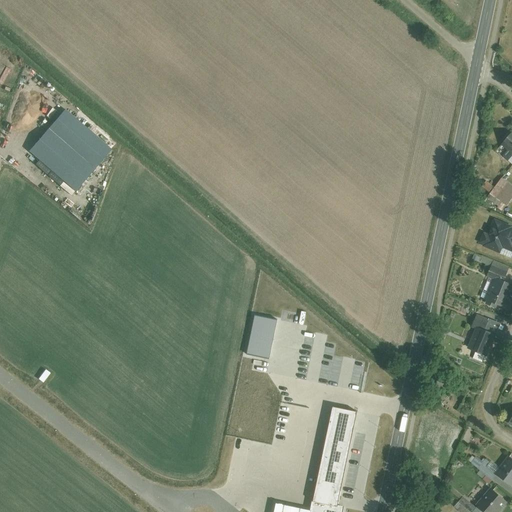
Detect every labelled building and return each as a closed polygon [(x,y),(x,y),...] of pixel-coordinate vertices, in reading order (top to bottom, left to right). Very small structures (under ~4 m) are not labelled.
[(76,191),(112,149),(65,109),(29,151),(76,191)] [(511,133),(501,145),(508,151),(503,157),(511,164),(511,133)] [(511,189),(503,181),(491,195),(505,207),(511,198),(511,189)] [(511,233),(493,226),(488,238),(485,236),(479,248),(498,256),(501,249),(511,253),(511,233)] [(504,310),(511,290),(511,283),(504,281),(506,276),(490,270),(487,277),(494,280),(485,303),(504,310)] [(478,331),(470,351),(485,357),(497,326),(476,318),(472,329),(478,331)] [(341,511),(343,506),(338,505),(356,410),(331,405),(311,508),(273,501),(270,511),(341,511)] [(511,485),(511,457),(496,477),(511,487),(511,485)] [(497,511),(506,502),(493,491),(480,506),(487,511),(497,511)]
